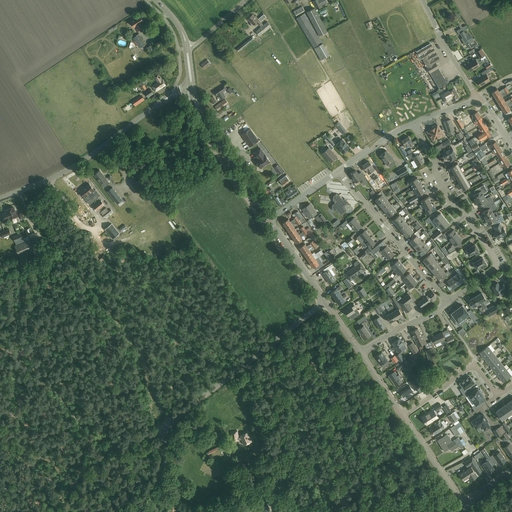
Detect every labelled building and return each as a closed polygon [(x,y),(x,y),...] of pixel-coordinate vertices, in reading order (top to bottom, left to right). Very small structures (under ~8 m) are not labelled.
[(322,7),(319,0),(314,0),(313,1),(317,9),(322,7)] [(296,16),(305,11),(302,6),(293,11),(296,16)] [(315,8),(307,12),(319,36),(328,32),(315,8)] [(296,18),(321,60),(330,55),(305,13),(296,18)] [(253,25),(255,23),(257,25),(258,24),(259,25),(261,27),(256,31),(260,36),(271,26),(267,21),(263,25),(255,16),(255,17),(253,14),(248,19),(253,25)] [(140,16),(131,21),(135,27),(139,32),(145,28),(142,24),(142,25),(141,23),(143,22),(140,16)] [(474,38),(473,39),(471,36),(470,36),(467,32),(465,34),(464,32),(469,29),(466,25),(458,30),(461,34),(467,44),(470,49),(478,44),(474,38)] [(144,42),(139,34),(133,37),(134,38),(132,39),(134,41),(136,40),(140,48),(146,45),(146,44),(145,41),(144,42)] [(239,51),(253,39),(251,37),(237,49),(239,51)] [(430,43),(417,51),(416,54),(418,59),(421,60),(423,59),(423,60),(427,67),(439,88),(447,83),(439,68),(435,63),(440,60),(430,43)] [(479,45),(475,47),(475,48),(468,52),(470,54),(473,52),(474,52),(480,48),(480,47),(479,45)] [(481,49),(476,52),(480,59),(485,55),(481,49)] [(211,64),(207,59),(201,64),(205,69),(211,64)] [(470,71),(479,66),(475,59),(466,65),(470,71)] [(492,66),(486,69),(481,73),(483,76),(477,80),(481,86),(490,80),(486,74),(488,72),(493,69),(492,66)] [(158,82),(152,86),(154,89),(156,88),(157,91),(166,85),(162,79),(158,74),(154,77),(158,82)] [(510,84),(499,91),(497,89),(492,92),(495,97),(511,87),(510,84)] [(216,96),(218,94),(221,99),(225,96),(222,92),(226,89),(224,85),(213,93),(216,96)] [(511,90),(511,87),(495,97),(498,103),(504,99),(502,97),(511,90)] [(453,101),(459,98),(454,88),(448,91),(453,101)] [(151,89),(145,93),(148,98),(150,97),(152,99),(156,96),(151,89)] [(511,97),(505,102),(504,99),(498,103),(501,108),(507,105),(511,102),(511,101),(511,97)] [(225,99),(214,107),(218,111),(228,103),(225,99)] [(123,108),(125,114),(135,109),(132,104),(123,108)] [(507,105),(501,108),(505,113),(510,110),(507,105)] [(475,121),(481,117),(477,111),(472,115),(475,121)] [(481,117),(475,121),(479,126),(484,123),(481,117)] [(455,134),(454,130),(450,119),(444,122),(448,132),(449,136),(455,134)] [(336,124),(345,133),(347,130),(338,121),(336,124)] [(484,123),(479,126),(482,132),(488,129),(484,123)] [(431,130),(427,132),(431,137),(431,138),(433,141),(437,138),(443,134),(437,125),(431,129),(431,130)] [(250,129),(242,134),(250,147),(258,141),(250,129)] [(488,129),(482,132),(486,138),(492,135),(488,129)] [(413,145),(411,141),(412,141),(408,136),(402,141),(406,148),(409,146),(409,147),(410,146),(410,147),(413,145)] [(464,138),(453,144),(454,146),(462,142),(465,147),(466,146),(468,145),(467,144),(468,144),(464,138)] [(342,139),(335,145),(343,154),(349,148),(342,139)] [(449,139),(442,143),(445,147),(451,144),(449,139)] [(494,151),(499,147),(496,141),(490,145),(494,151)] [(485,143),(474,150),(479,159),(484,156),(481,152),(488,148),(485,143)] [(407,154),(401,146),(398,148),(404,156),(405,157),(406,156),(406,155),(407,154)] [(452,147),(442,153),(446,159),(448,157),(451,162),(457,158),(454,154),(455,154),(452,147)] [(499,147),(494,151),(497,156),(503,153),(499,147)] [(259,160),(256,162),(260,168),(270,162),(265,154),(265,155),(260,148),(254,152),(259,160)] [(337,157),(329,148),(323,154),(331,162),(337,157)] [(387,164),(393,159),(386,151),(380,156),(387,164)] [(425,162),(420,153),(415,156),(413,152),(407,156),(409,160),(412,158),(415,163),(416,163),(418,166),(425,162)] [(503,153),(497,156),(501,162),(506,159),(503,153)] [(453,172),(460,168),(458,164),(467,158),(465,155),(454,163),(455,165),(451,168),(447,170),(448,172),(452,170),(453,172)] [(510,165),(506,159),(501,162),(505,168),(510,165)] [(369,161),(362,166),(368,174),(374,170),(372,167),(372,166),(369,161)] [(405,166),(397,171),(401,177),(409,172),(410,174),(412,172),(407,163),(404,165),(405,166)] [(283,171),(278,165),(275,167),(280,174),(283,171)] [(460,168),(453,172),(454,174),(451,176),(452,179),(463,172),(460,168)] [(424,169),(421,171),(424,178),(431,175),(429,170),(425,172),(424,169)] [(110,183),(107,179),(100,170),(94,175),(101,184),(104,187),(110,183)] [(359,175),(356,170),(350,174),(356,182),(359,180),(361,182),(366,179),(362,173),(359,175)] [(465,177),(463,172),(452,179),(453,181),(457,179),(458,181),(465,177)] [(376,175),(368,180),(372,186),(379,181),(378,180),(379,179),(376,175)] [(286,176),(279,180),(283,186),(290,181),(286,176)] [(507,180),(502,183),(503,185),(508,182),(508,183),(511,180),(511,176),(511,178),(507,180)] [(465,177),(458,181),(460,183),(456,185),(457,187),(468,181),(465,177)] [(412,187),(421,182),(420,180),(419,180),(417,178),(410,182),(407,184),(408,186),(411,184),(412,187)] [(468,181),(457,187),(458,190),(462,188),(463,190),(470,186),(468,181)] [(421,182),(412,187),(414,189),(411,191),(412,193),(423,187),(421,184),(422,184),(421,182)] [(89,184),(85,187),(93,197),(97,194),(94,190),(89,184)] [(484,185),(477,189),(479,192),(472,196),(476,201),(484,196),(483,194),(488,191),(486,188),(484,185)] [(93,197),(85,187),(80,191),(85,197),(88,201),(93,197)] [(121,200),(112,187),(106,191),(116,204),(121,200)] [(288,192),(291,197),(298,192),(294,187),(288,192)] [(423,187),(412,193),(413,195),(416,193),(418,196),(426,191),(425,189),(424,190),(423,187)] [(375,196),(377,198),(375,200),(379,204),(387,197),(381,190),(375,196)] [(332,205),(332,208),(334,211),(338,211),(340,214),(343,214),(346,212),(349,213),(352,211),(353,207),(350,204),(350,203),(347,200),(343,200),(339,195),(336,194),(333,196),(333,200),(335,203),(332,205)] [(511,200),(509,195),(508,194),(506,195),(502,197),(506,204),(511,200)] [(420,201),(422,204),(419,205),(420,208),(431,201),(430,199),(431,198),(429,196),(420,201)] [(486,199),(484,196),(476,201),(479,207),(486,203),(488,206),(494,202),(490,196),(486,199)] [(388,198),(387,197),(379,204),(382,208),(389,202),(387,200),(388,198)] [(433,204),(431,201),(420,208),(421,209),(424,208),(426,210),(424,212),(427,216),(433,212),(430,208),(435,206),(434,204),(433,204)] [(389,202),(382,208),(386,212),(394,205),(392,203),(391,205),(389,202)] [(494,202),(488,206),(489,208),(482,212),(484,216),(485,219),(493,214),(492,211),(497,208),(494,202)] [(101,207),(98,203),(93,206),(96,211),(101,207)] [(310,204),(303,209),(309,218),(316,213),(310,204)] [(395,207),(394,205),(386,212),(389,216),(396,211),(394,208),(395,207)] [(2,213),(5,220),(10,218),(10,219),(17,216),(15,211),(16,210),(15,208),(14,208),(13,207),(6,210),(7,211),(2,213)] [(294,219),(290,222),(288,219),(283,223),(286,228),(292,224),(295,222),(299,219),(302,217),(298,211),(292,215),(294,218),(293,218),(294,219)] [(437,225),(445,218),(441,213),(435,218),(432,215),(425,221),(428,224),(433,219),(437,225)] [(321,224),(327,219),(322,214),(316,219),(321,224)] [(495,217),(493,214),(485,219),(487,221),(489,224),(495,221),(497,223),(499,222),(504,220),(502,217),(501,214),(495,217)] [(339,224),(345,220),(341,215),(336,220),(339,224)] [(403,216),(401,217),(399,215),(393,220),(396,224),(404,218),(403,216)] [(354,218),(350,221),(348,223),(355,231),(361,226),(354,218)] [(406,219),(404,218),(396,224),(400,229),(406,223),(404,221),(406,219)] [(445,218),(437,225),(442,230),(449,224),(445,218)] [(499,222),(497,223),(497,224),(494,226),(496,231),(494,232),(497,238),(506,233),(503,227),(502,227),(500,223),(499,222)] [(105,229),(113,239),(120,233),(111,223),(105,229)] [(406,223),(400,229),(403,233),(411,226),(410,224),(408,225),(406,223)] [(292,224),(286,228),(290,233),(295,229),(292,224)] [(411,226),(403,233),(407,237),(413,231),(411,229),(413,228),(411,226)] [(302,232),(300,233),(293,238),(297,243),(302,239),(301,237),(304,234),(305,235),(308,233),(308,232),(311,230),(309,228),(306,230),(306,229),(302,232)] [(9,229),(0,232),(0,233),(2,238),(11,234),(9,229)] [(295,229),(290,233),(293,238),(300,233),(299,231),(297,232),(295,229)] [(440,230),(432,236),(435,240),(442,234),(440,230)] [(451,241),(458,235),(454,230),(448,235),(446,232),(440,237),(442,239),(445,238),(446,239),(448,237),(451,241)] [(365,242),(371,238),(365,231),(360,235),(357,238),(361,244),(364,241),(365,242)] [(420,234),(419,233),(417,231),(411,237),(413,238),(410,241),(414,246),(421,240),(419,238),(420,237),(419,235),(420,234)] [(19,233),(19,234),(13,237),(16,244),(24,241),(20,233),(19,233)] [(307,242),(311,238),(314,240),(316,237),(311,234),(306,241),(307,242)] [(458,235),(451,241),(453,244),(451,246),(451,247),(448,250),(450,252),(456,249),(458,247),(456,244),(462,240),(458,235)] [(364,241),(361,244),(362,244),(360,246),(362,247),(366,244),(369,247),(370,248),(375,243),(371,238),(365,242),(364,241)] [(29,240),(15,246),(19,256),(22,262),(35,256),(29,240)] [(422,242),(421,240),(414,246),(418,250),(425,244),(426,243),(424,241),(422,242)] [(351,258),(354,255),(344,241),(340,243),(351,258)] [(383,241),(372,250),(370,252),(375,258),(378,256),(375,253),(380,250),(388,259),(394,254),(387,246),(383,241)] [(305,243),(300,247),(303,252),(311,247),(310,244),(307,246),(305,243)] [(311,247),(303,252),(306,257),(312,254),(310,251),(314,249),(314,250),(318,247),(315,244),(312,246),(311,247)] [(425,244),(418,250),(421,255),(428,249),(425,244)] [(480,252),(475,244),(470,247),(468,245),(462,248),(465,253),(467,252),(469,255),(475,252),(476,255),(480,252)] [(370,248),(369,247),(365,251),(364,250),(358,255),(361,259),(367,254),(370,252),(372,250),(370,248)] [(312,254),(306,257),(310,263),(319,257),(323,253),(321,250),(315,254),(314,252),(312,254)] [(433,255),(432,256),(430,254),(423,260),(427,265),(434,259),(435,258),(433,255)] [(319,257),(310,263),(313,268),(314,267),(316,270),(324,264),(319,257)] [(474,263),(477,268),(480,266),(482,269),(487,265),(482,257),(477,260),(476,258),(470,261),(472,264),(474,263)] [(394,271),(402,264),(398,259),(393,264),(391,261),(386,265),(384,267),(386,270),(389,268),(390,270),(392,268),(394,271)] [(436,261),(434,259),(427,265),(431,269),(439,263),(439,262),(437,260),(436,261)] [(332,263),(333,264),(325,269),(327,271),(323,274),(329,283),(335,279),(329,270),(334,266),(335,267),(338,265),(335,260),(332,263)] [(354,265),(355,266),(353,268),(345,273),(350,280),(355,277),(356,276),(355,275),(361,271),(364,269),(360,263),(358,261),(357,261),(354,263),(354,265)] [(441,265),(439,263),(431,269),(435,274),(442,268),(440,266),(441,265)] [(402,264),(394,271),(396,273),(394,275),(393,278),(395,281),(396,281),(398,279),(403,275),(401,273),(406,269),(402,264)] [(444,266),(442,268),(435,274),(439,278),(440,277),(443,280),(445,278),(451,273),(444,266)] [(455,270),(458,274),(453,277),(458,285),(463,281),(461,277),(463,276),(458,268),(455,270)] [(404,277),(403,275),(398,279),(401,283),(403,281),(405,284),(413,278),(409,273),(404,277)] [(447,281),(445,278),(443,280),(446,285),(449,283),(452,288),(458,285),(453,277),(447,281)] [(417,282),(413,278),(405,284),(408,287),(406,289),(409,293),(414,288),(412,286),(417,282)] [(498,283),(491,287),(497,296),(503,292),(503,291),(507,288),(504,283),(499,286),(498,283)] [(336,288),(337,289),(331,293),(335,299),(341,294),(339,292),(342,289),(340,286),(336,288)] [(390,287),(386,289),(391,295),(394,292),(390,287)] [(367,294),(363,288),(357,291),(362,298),(367,294)] [(426,297),(430,302),(436,297),(432,292),(426,297)] [(482,293),(476,296),(480,303),(480,304),(482,306),(483,309),(486,307),(483,301),(486,299),(482,293)] [(342,296),(341,294),(335,299),(339,305),(345,301),(344,299),(347,297),(345,294),(342,296)] [(398,301),(398,302),(406,313),(412,308),(409,303),(413,300),(409,294),(401,299),(398,301)] [(401,307),(394,296),(391,298),(398,309),(399,309),(401,307)] [(480,303),(476,296),(470,300),(471,303),(469,304),(472,309),(475,308),(474,307),(477,305),(478,306),(480,304),(480,303)] [(430,302),(426,297),(418,303),(422,308),(430,302)] [(348,315),(354,310),(353,309),(356,307),(353,304),(347,308),(348,308),(344,311),(348,315)] [(396,319),(402,316),(399,309),(398,309),(396,311),(393,305),(389,307),(396,319)] [(489,317),(498,311),(495,305),(485,311),(489,317)] [(457,309),(464,318),(469,314),(463,306),(461,307),(460,307),(457,309)] [(483,309),(482,306),(479,308),(482,314),(485,317),(487,315),(485,312),(484,309),(483,309)] [(378,315),(381,313),(377,307),(370,311),(371,313),(372,313),(373,315),(377,313),(378,315)] [(390,313),(386,315),(390,323),(396,319),(389,307),(388,308),(387,309),(390,313)] [(452,318),(458,326),(460,324),(459,322),(464,318),(457,309),(454,311),(454,312),(452,314),(454,317),(452,318)] [(355,311),(354,310),(348,315),(351,320),(360,314),(357,310),(355,311)] [(377,325),(380,330),(386,327),(380,317),(374,320),(377,325)] [(362,323),(363,326),(358,330),(362,336),(361,336),(364,340),(370,335),(367,330),(369,328),(364,321),(362,323)] [(423,348),(422,345),(426,343),(424,338),(423,339),(418,329),(412,332),(414,336),(413,336),(418,346),(420,349),(423,348)] [(445,339),(442,332),(432,337),(435,344),(440,341),(442,344),(446,342),(445,339)] [(456,342),(455,340),(452,336),(446,339),(448,343),(451,342),(453,345),(456,344),(457,345),(460,344),(459,341),(456,342)] [(399,352),(406,348),(400,339),(393,344),(399,352)] [(408,345),(414,354),(419,351),(413,342),(408,345)] [(484,359),(492,352),(488,346),(480,352),(482,354),(481,355),(484,359)] [(433,347),(425,350),(430,365),(432,369),(434,368),(433,364),(438,363),(433,347)] [(376,356),(381,365),(387,360),(382,352),(376,356)] [(489,364),(497,358),(492,352),(484,359),(485,359),(485,358),(487,360),(486,361),(489,364)] [(400,362),(404,359),(400,353),(396,356),(400,362)] [(457,357),(444,363),(448,372),(461,366),(457,357)] [(495,370),(502,364),(497,358),(489,364),(489,365),(490,364),(492,366),(491,366),(494,370),(495,370)] [(395,365),(398,369),(405,364),(406,364),(408,363),(406,360),(399,365),(398,363),(395,365)] [(499,376),(507,370),(502,364),(495,370),(496,372),(495,372),(499,376)] [(511,376),(507,370),(499,376),(501,378),(500,378),(503,382),(511,376)] [(398,372),(396,374),(395,371),(389,376),(396,386),(402,382),(398,377),(400,375),(398,372)] [(460,389),(464,394),(469,391),(467,388),(475,383),(474,382),(475,382),(473,379),(472,380),(470,376),(460,383),(463,387),(460,389)] [(409,382),(414,390),(419,388),(421,391),(423,390),(418,382),(415,384),(413,379),(409,382)] [(409,385),(400,391),(403,397),(413,391),(409,385)] [(472,400),(482,393),(480,389),(479,390),(478,388),(473,392),(471,389),(469,391),(464,394),(463,395),(465,397),(469,395),(472,400)] [(417,395),(420,401),(425,399),(422,392),(417,395)] [(485,396),(482,393),(472,400),(476,405),(472,407),(475,411),(481,406),(479,403),(485,399),(484,396),(485,396)] [(440,403),(432,408),(435,412),(442,407),(440,403)] [(511,413),(506,405),(501,408),(507,417),(511,413)] [(507,417),(501,408),(496,412),(502,420),(507,417)] [(452,410),(450,412),(451,414),(448,416),(452,423),(460,418),(454,409),(452,410)] [(430,413),(423,418),(427,424),(435,419),(434,419),(437,417),(435,413),(432,415),(430,413)] [(471,422),(475,427),(478,425),(480,427),(482,425),(485,430),(490,427),(487,422),(488,421),(483,414),(471,422)] [(438,424),(430,429),(434,435),(445,427),(440,420),(436,422),(438,424)] [(460,422),(451,428),(457,436),(465,430),(460,422)] [(505,422),(503,423),(502,424),(507,432),(510,430),(505,422)] [(493,431),(497,437),(502,434),(498,428),(493,431)] [(239,440),(242,440),(244,445),(251,441),(248,432),(240,436),(241,438),(239,438),(238,431),(230,432),(232,442),(239,441),(239,440)] [(447,440),(450,438),(447,434),(438,441),(442,447),(449,443),(447,440)] [(452,442),(450,438),(447,440),(449,443),(442,447),(445,452),(450,448),(452,451),(459,446),(460,448),(463,445),(458,438),(452,442)] [(217,447),(208,451),(206,454),(208,456),(209,454),(218,450),(217,447)] [(494,463),(490,457),(484,448),(481,450),(487,459),(485,460),(487,461),(482,464),(488,473),(494,469),(491,465),(494,463)] [(490,457),(494,463),(497,461),(500,465),(506,461),(500,452),(495,455),(494,454),(490,457)] [(482,471),(475,461),(470,464),(477,474),(482,471)] [(471,467),(467,470),(459,475),(463,480),(469,477),(471,481),(477,477),(475,473),(471,467)]
